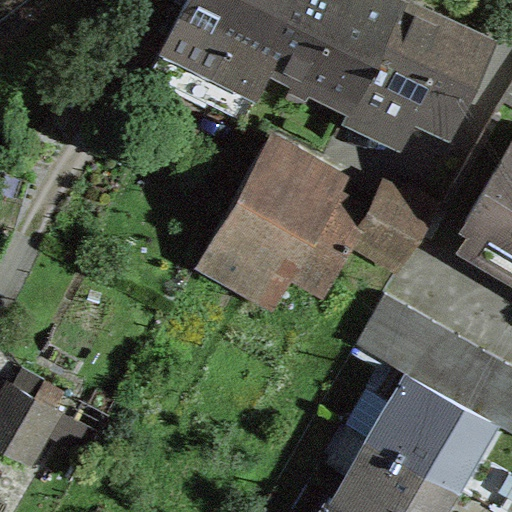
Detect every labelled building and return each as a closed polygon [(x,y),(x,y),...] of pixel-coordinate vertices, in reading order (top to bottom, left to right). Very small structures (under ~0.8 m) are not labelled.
[(250,51),(276,0),(184,0),(177,15),(234,42),(250,51)] [(234,42),(223,66),(260,84),(272,62),(296,74),(286,92),(330,115),(339,97),(350,102),(401,0),(276,0),(250,51),(234,42)] [(493,43),(406,0),(401,0),(350,102),(348,107),(402,134),(419,100),(451,116),(464,90),(468,92),(493,43)] [(234,42),(177,15),(150,70),(207,98),(223,66),(234,42)] [(511,140),(467,216),(475,221),(464,239),(511,267),(511,140)] [(367,209),(260,148),(198,256),(275,299),(292,270),(326,289),(353,241),(361,227),(357,225),(367,209)] [(361,227),(353,241),(398,268),(439,200),(426,192),(418,204),(383,182),(367,209),(357,225),(361,227)] [(511,362),(385,289),(356,339),(409,370),(492,418),(511,429),(511,362)] [(409,370),(372,433),(455,481),(492,418),(409,370)] [(59,406),(14,379),(0,403),(0,440),(29,457),(59,406)] [(372,433),(335,495),(363,511),(436,511),(455,481),(372,433)] [(332,494),(321,511),(363,511),(335,495),(332,494)]
